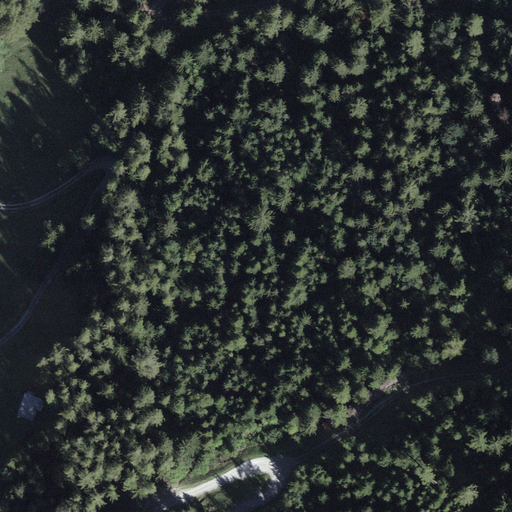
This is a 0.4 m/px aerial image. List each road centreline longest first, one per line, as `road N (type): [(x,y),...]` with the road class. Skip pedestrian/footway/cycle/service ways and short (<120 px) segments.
road 1 (track): [(0,203),(28,202),(94,163),(111,165),(18,327),(0,341)]
road 2 (track): [(511,365),(406,390),(276,470)]
road 3 (track): [(157,511),(255,463),(272,465),(274,485),(233,511)]
